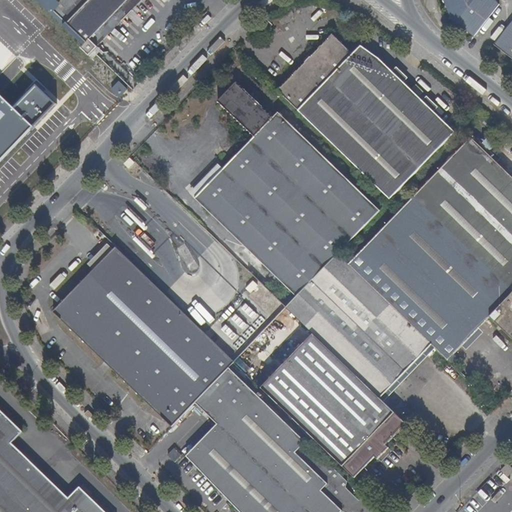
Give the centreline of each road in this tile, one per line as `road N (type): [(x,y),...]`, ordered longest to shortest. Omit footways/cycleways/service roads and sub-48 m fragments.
road 1 (residential): [(253,0),(5,260)]
road 2 (residential): [(26,362),(175,511)]
road 3 (residential): [(511,105),(410,23)]
road 4 (residential): [(428,511),(511,424)]
